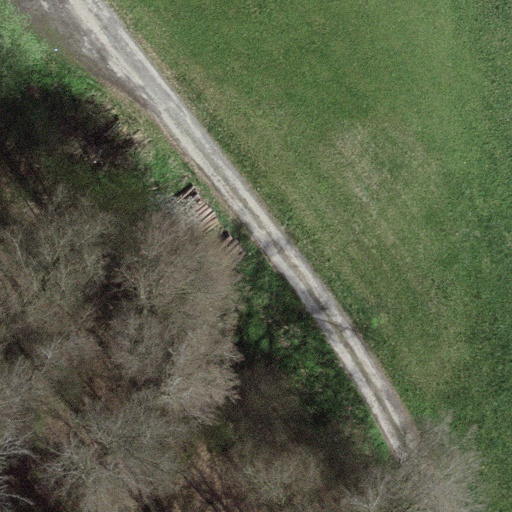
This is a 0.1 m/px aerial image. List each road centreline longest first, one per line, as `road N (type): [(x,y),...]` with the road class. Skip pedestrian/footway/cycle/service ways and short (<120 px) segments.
road 1 (track): [(437,511),(385,393),(130,47)]
road 2 (track): [(0,13),(130,47)]
